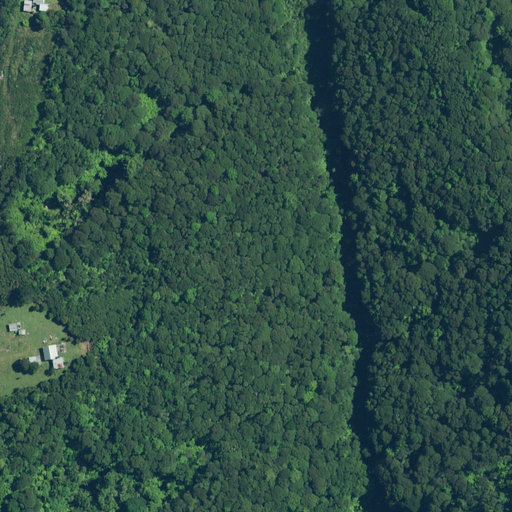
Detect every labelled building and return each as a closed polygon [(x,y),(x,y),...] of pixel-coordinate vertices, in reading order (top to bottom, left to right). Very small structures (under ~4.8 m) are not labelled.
[(25,0),(25,5),(24,5),(24,11),(25,11),(31,11),(31,7),(32,7),(33,1),(25,0)] [(34,0),(34,3),(37,3),(37,5),(40,5),(40,11),(47,11),(48,4),(45,4),(44,0),(34,0)] [(54,359),(59,358),(58,345),(44,347),(45,361),(54,359)] [(42,365),(40,356),(30,358),(31,367),(42,365)] [(59,358),(54,359),(55,369),(65,368),(64,358),(59,358)]
